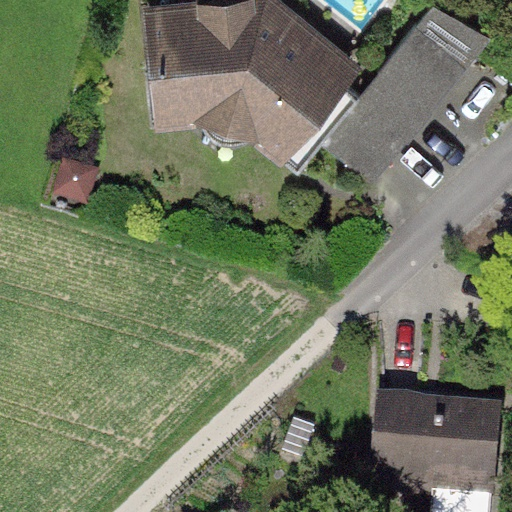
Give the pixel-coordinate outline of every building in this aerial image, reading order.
[(272,0),(221,0),(151,7),(164,106),(211,103),(223,87),(255,96),(254,115),(288,142),(303,123),(369,177),(407,131),(279,27),(290,13),(272,0)] [(488,33),(435,4),(380,70),(427,107),(488,33)] [(97,168),(55,155),(43,194),(85,207),(97,168)] [(511,268),(511,220),(510,220),(498,265),(511,268)] [(436,511),(490,511),(500,415),(383,404),(375,489),(439,496),(436,511)]
